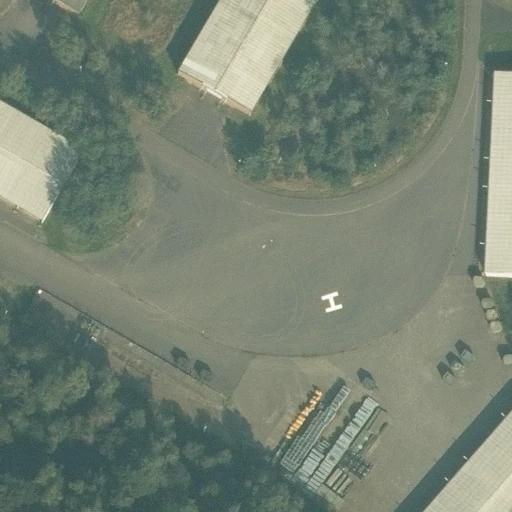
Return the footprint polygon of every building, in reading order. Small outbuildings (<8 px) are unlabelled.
[(44,0),(77,19),(87,0),(44,0)] [(222,0),(177,77),(249,118),(318,0),(222,0)] [(511,76),(496,76),(486,277),(511,278),(511,76)] [(83,154),(0,106),(0,200),(42,224),(83,154)] [(177,371),(39,291),(19,326),(158,405),(177,371)] [(511,511),(511,413),(426,511),(511,511)]
